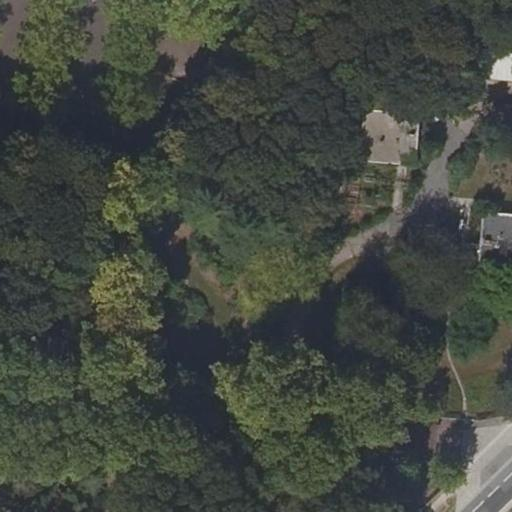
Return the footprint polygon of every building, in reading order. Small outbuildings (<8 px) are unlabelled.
[(511,37),(475,34),(474,56),(511,59),(511,37)] [(393,76),(396,57),(379,55),(377,74),(393,76)] [(323,73),(317,139),(343,142),(350,75),(323,73)] [(431,81),(368,75),(362,135),(427,140),(431,81)] [(511,107),(492,106),(490,131),(511,132),(511,107)] [(511,240),(511,181),(489,180),(484,237),(511,240)]
